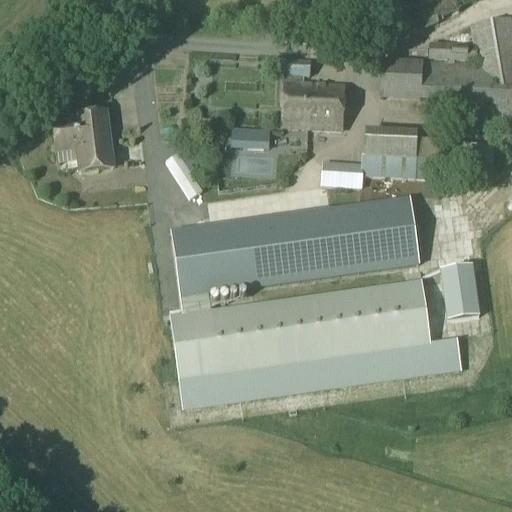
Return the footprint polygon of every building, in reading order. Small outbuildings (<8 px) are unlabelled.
[(347,0),(355,28),(367,24),(374,48),(438,30),(436,23),(459,16),(454,0),(347,0)] [(511,134),(511,31),(510,22),(469,29),(472,48),(429,46),(427,65),(380,66),(378,103),(431,105),(429,130),(511,134)] [(282,81),(310,83),(310,66),(283,65),(282,81)] [(280,132),(342,134),(343,90),(282,88),(280,132)] [(76,153),(79,177),(113,172),(105,116),(74,120),(75,123),(51,126),(55,156),(76,153)] [(267,154),(268,135),(230,133),(229,153),(267,154)] [(362,181),(438,186),(442,147),(416,145),(415,137),(364,135),(362,162),(360,169),(320,167),(319,190),(361,194),(362,181)] [(121,167),(141,156),(132,140),(112,150),(121,167)] [(244,157),(244,171),(261,171),(261,157),(244,157)] [(408,204),(170,237),(182,321),(199,319),(196,301),(417,270),(408,204)] [(170,323),(182,413),(213,409),(209,381),(429,350),(420,287),(199,319),(182,321),(170,323)]
